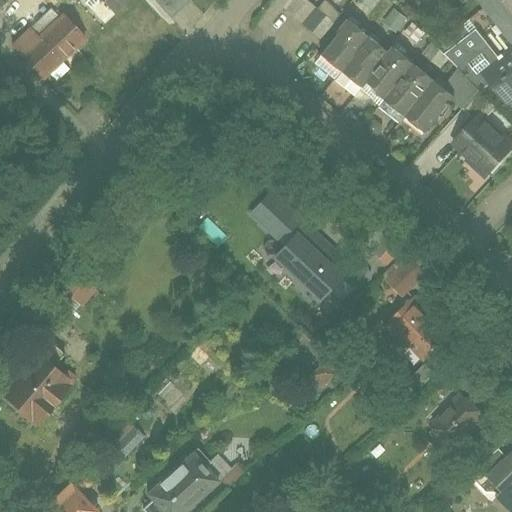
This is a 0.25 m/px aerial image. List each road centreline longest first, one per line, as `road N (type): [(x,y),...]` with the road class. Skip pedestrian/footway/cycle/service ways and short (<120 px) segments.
road 1 (residential): [(464,242),(213,31)]
road 2 (residential): [(103,156),(213,31)]
road 3 (residential): [(0,275),(103,156)]
road 4 (residential): [(103,156),(0,48)]
